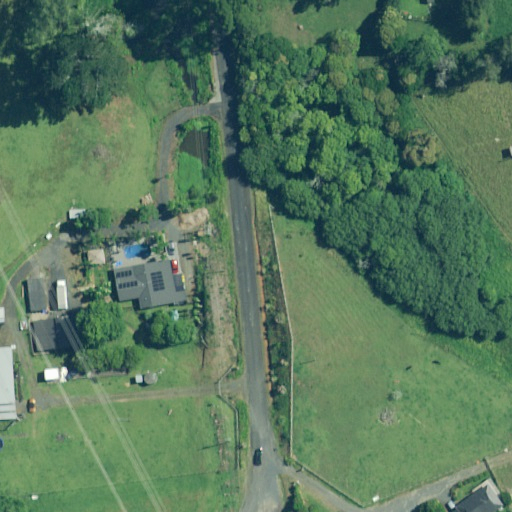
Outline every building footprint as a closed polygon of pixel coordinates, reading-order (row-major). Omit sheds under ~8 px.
[(199,223),(198,213),(185,214),(187,224),(199,223)] [(107,263),(106,247),(86,248),(86,264),(107,263)] [(140,309),(187,301),(181,270),(170,273),(168,259),(114,269),(120,301),(138,297),(140,309)] [(32,266),(26,274),(29,311),(47,309),(45,277),(38,278),(37,265),(32,266)] [(74,315),(32,320),(36,352),(91,345),(89,328),(75,329),(74,315)] [(11,344),(0,344),(0,419),(15,418),(11,344)] [(496,511),(506,506),(490,483),(456,507),(458,509),(453,511),(496,511)]
